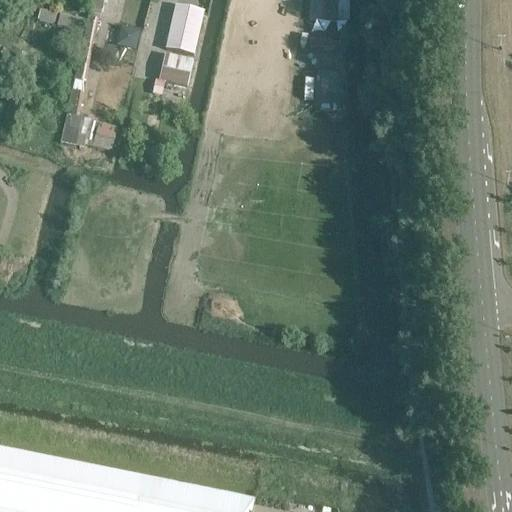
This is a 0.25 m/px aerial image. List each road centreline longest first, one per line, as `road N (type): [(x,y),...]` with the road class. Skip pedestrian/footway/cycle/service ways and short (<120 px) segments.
road 1 (track): [(381,0),(407,360),(432,511)]
road 2 (secondary): [(468,0),(484,310),(506,511)]
